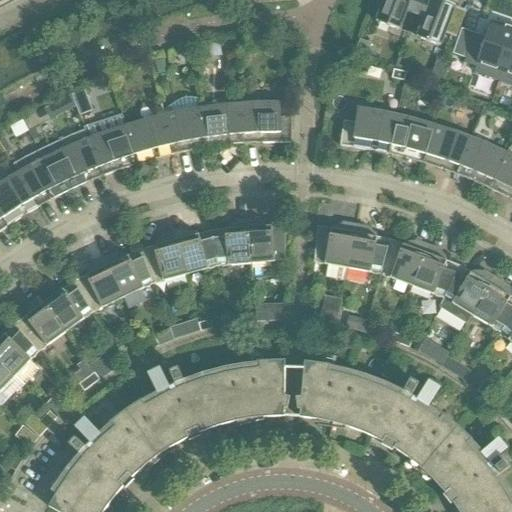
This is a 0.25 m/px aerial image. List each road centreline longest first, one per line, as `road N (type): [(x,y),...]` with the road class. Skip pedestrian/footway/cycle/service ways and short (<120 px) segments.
road 1 (residential): [(511,240),(371,185),(246,177),(129,201),(0,273)]
road 2 (residential): [(368,511),(325,490),(287,483),(255,485),(195,511)]
